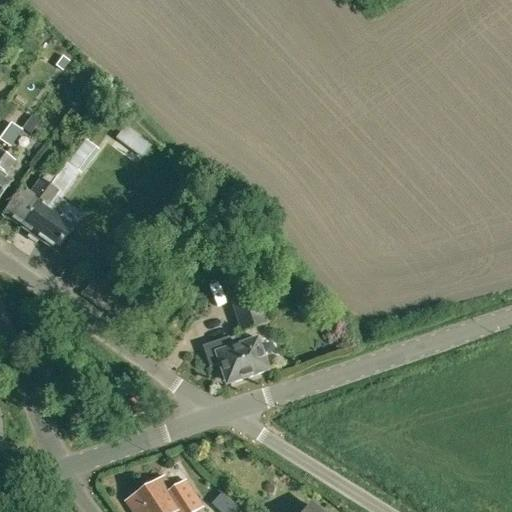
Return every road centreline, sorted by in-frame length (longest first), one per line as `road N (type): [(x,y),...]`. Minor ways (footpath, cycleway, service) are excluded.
road 1 (tertiary): [(224,412),(511,317)]
road 2 (unclassified): [(224,412),(0,262)]
road 3 (unclassified): [(384,511),(224,412)]
road 4 (tertiary): [(59,470),(224,412)]
road 5 (unclassified): [(59,470),(0,324)]
